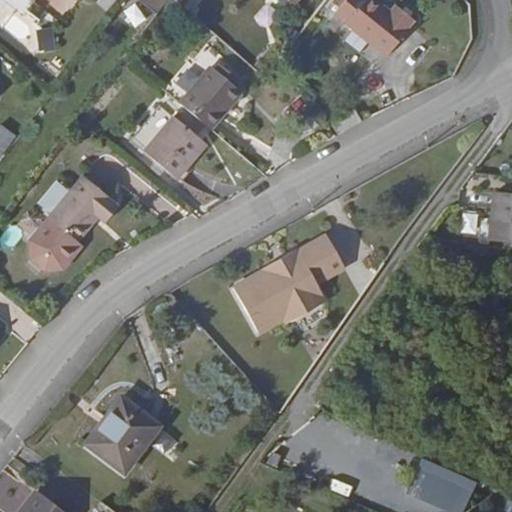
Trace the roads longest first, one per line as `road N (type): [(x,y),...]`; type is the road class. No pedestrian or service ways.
road 1 (residential): [(0,428),(86,318),(123,287),(495,92)]
road 2 (track): [(218,511),(511,97)]
